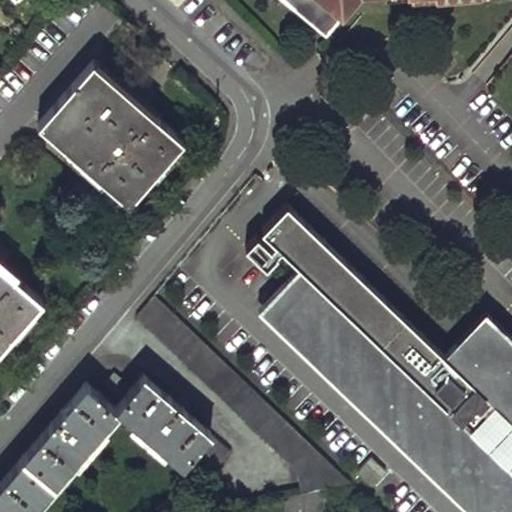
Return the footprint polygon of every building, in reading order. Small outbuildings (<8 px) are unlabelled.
[(288,0),(317,23),(331,22),(341,10),(334,5),(338,0),(288,0)] [(338,0),(334,5),(341,10),(349,0),(338,0)] [(331,22),(317,23),(324,30),(331,22)] [(39,120),(130,200),(185,138),(95,56),(39,120)] [(259,302),(479,511),(511,511),(511,332),(483,306),(442,349),(281,199),(239,242),(262,264),(282,241),(301,259),(259,302)] [(0,346),(43,297),(0,259),(0,346)] [(137,314),(289,458),(297,471),(302,491),(320,487),(351,479),(155,293),(137,314)] [(104,381),(118,394),(129,383),(114,370),(104,381)] [(87,380),(0,481),(0,511),(28,511),(118,407),(183,462),(179,466),(201,484),(231,448),(210,432),(212,429),(144,371),(117,404),(87,380)] [(356,471),(373,484),(387,467),(369,454),(356,471)] [(302,491),(300,511),(318,511),(320,487),(302,491)] [(285,496),(283,511),(300,511),(302,491),(285,496)]
